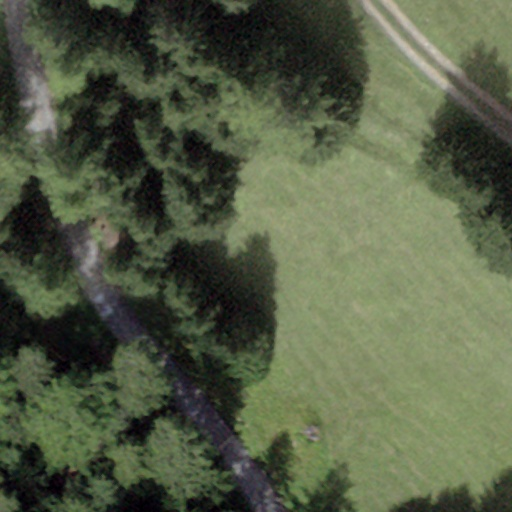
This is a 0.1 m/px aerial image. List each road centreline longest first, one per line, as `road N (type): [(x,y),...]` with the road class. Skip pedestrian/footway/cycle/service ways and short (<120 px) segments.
road 1 (track): [(26,0),(30,60),(76,244),(275,511)]
road 2 (track): [(511,128),(418,55),(372,0)]
